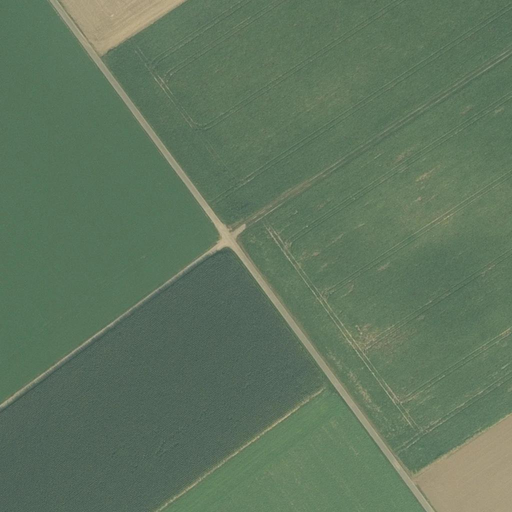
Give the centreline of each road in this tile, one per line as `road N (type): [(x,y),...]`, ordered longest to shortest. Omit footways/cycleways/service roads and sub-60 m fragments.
road 1 (unclassified): [(431,511),(53,0)]
road 2 (track): [(511,50),(228,240)]
road 3 (track): [(0,407),(228,240)]
